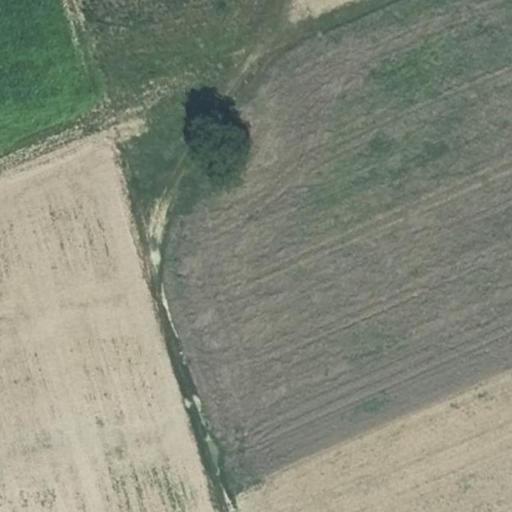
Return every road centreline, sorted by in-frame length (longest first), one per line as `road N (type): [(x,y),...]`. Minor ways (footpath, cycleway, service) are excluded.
road 1 (track): [(232,511),(150,236),(254,50),(273,0)]
road 2 (track): [(254,50),(0,176)]
road 3 (track): [(73,0),(150,236)]
